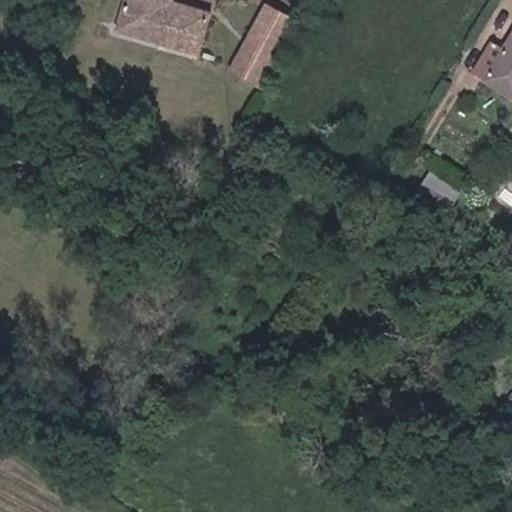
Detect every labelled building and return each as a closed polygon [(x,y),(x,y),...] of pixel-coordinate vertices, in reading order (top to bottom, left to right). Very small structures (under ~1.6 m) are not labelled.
[(188,42),(197,0),(150,0),(140,50),(135,76),(215,95),(219,81),(221,69),(195,62),(198,44),(188,42)] [(249,105),(274,117),(280,105),(307,50),(282,38),(254,95),(249,105)] [(195,62),(221,69),(225,51),(198,44),(195,62)] [(280,105),(290,109),(316,54),(307,50),(280,105)] [(503,97),(511,102),(511,58),(509,57),(490,88),(503,97)] [(434,168),(424,185),(457,205),(467,189),(434,168)] [(275,223),(282,227),(299,193),(264,174),(253,195),(268,203),(262,216),(275,223)] [(425,218),(445,231),(457,213),(437,200),(425,218)]
